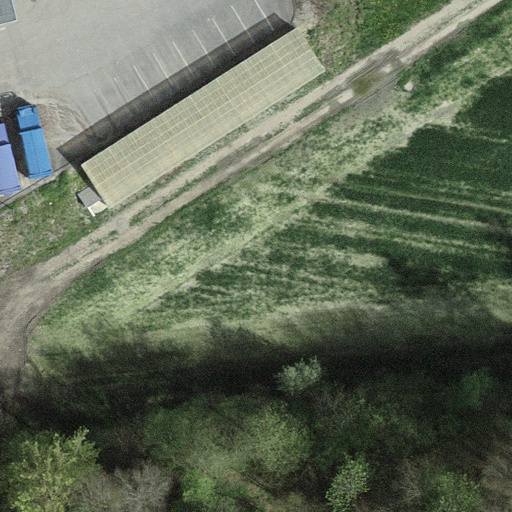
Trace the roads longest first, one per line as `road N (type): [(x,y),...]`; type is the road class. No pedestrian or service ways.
road 1 (track): [(485,0),(7,316),(0,334)]
road 2 (track): [(0,353),(56,388),(511,355)]
